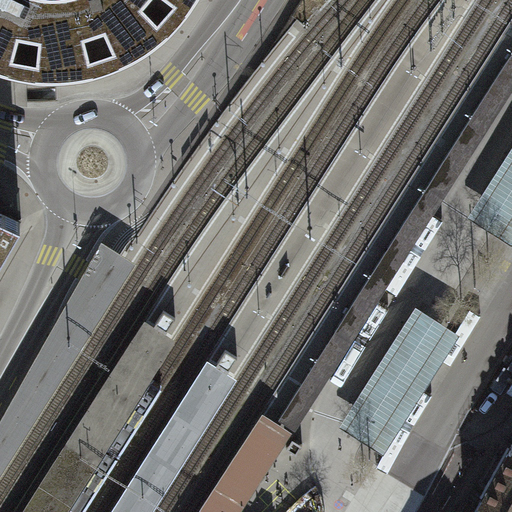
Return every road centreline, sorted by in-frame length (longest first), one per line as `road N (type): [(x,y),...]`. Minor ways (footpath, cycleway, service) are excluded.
road 1 (secondary): [(0,368),(84,211)]
road 2 (secondary): [(128,129),(183,85),(248,0)]
road 3 (secondary): [(84,211),(131,193),(141,161),(128,129)]
